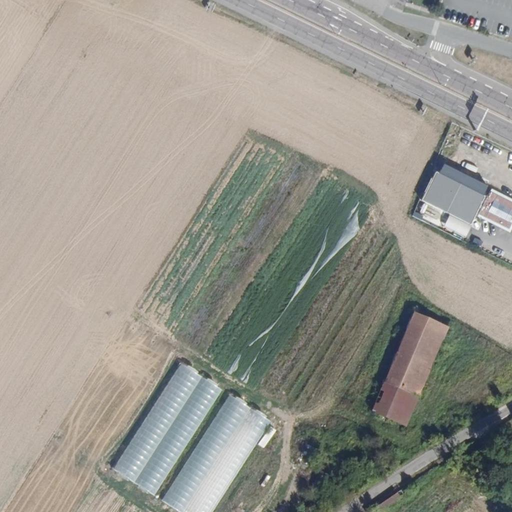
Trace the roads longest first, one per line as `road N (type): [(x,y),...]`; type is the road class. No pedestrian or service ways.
road 1 (primary): [(239,0),(511,132)]
road 2 (unclassified): [(511,412),(342,511)]
road 3 (primary): [(448,75),(291,0)]
